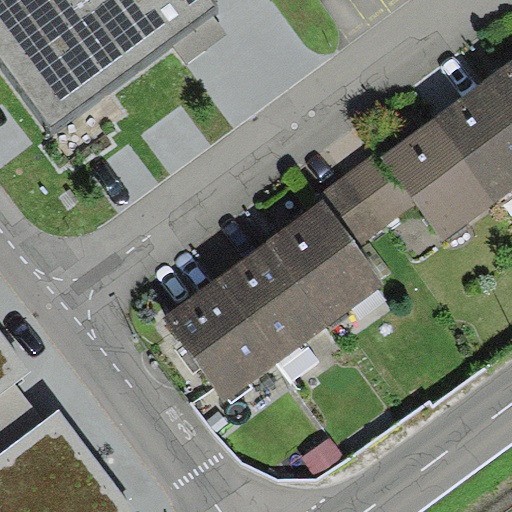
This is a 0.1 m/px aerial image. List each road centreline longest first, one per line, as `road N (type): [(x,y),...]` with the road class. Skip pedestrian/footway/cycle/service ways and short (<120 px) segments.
road 1 (residential): [(433,0),(25,302)]
road 2 (residential): [(203,511),(25,302)]
road 3 (primary): [(511,404),(366,511)]
